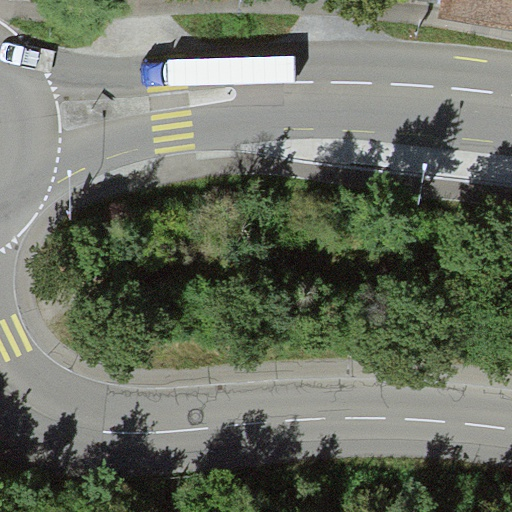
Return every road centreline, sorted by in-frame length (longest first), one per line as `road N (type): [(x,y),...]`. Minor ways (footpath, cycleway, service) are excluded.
road 1 (unclassified): [(0,380),(60,420),(106,428),(340,415),(511,426)]
road 2 (secondary): [(511,97),(405,86),(275,89),(32,117)]
